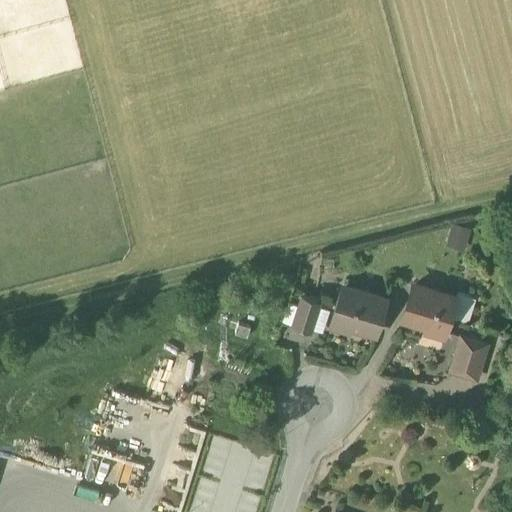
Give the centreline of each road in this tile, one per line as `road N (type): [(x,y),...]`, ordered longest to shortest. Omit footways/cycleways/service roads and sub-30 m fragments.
road 1 (track): [(454,206),(0,322)]
road 2 (residential): [(283,511),(327,375)]
